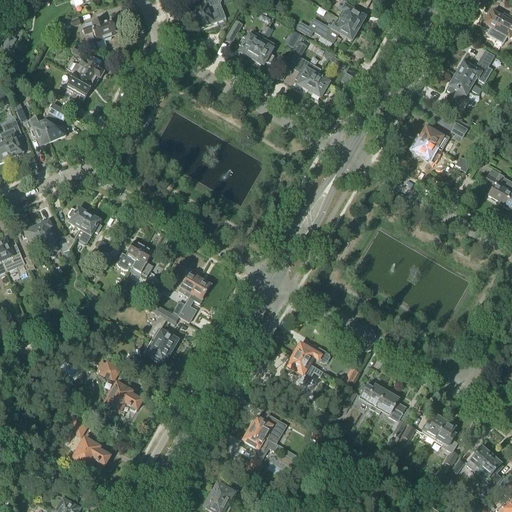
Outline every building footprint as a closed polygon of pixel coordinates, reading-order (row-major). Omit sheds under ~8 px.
[(197,27),(199,31),(217,24),(215,19),(215,18),(214,14),(213,13),(211,9),(217,7),(219,4),(217,0),(202,0),(205,8),(189,13),(194,28),(197,27)] [(339,8),(337,11),(344,14),(340,21),(357,31),(364,19),(353,13),(356,9),(347,3),(343,1),(339,8)] [(485,25),(484,26),(490,30),(486,37),(502,46),(506,39),(509,41),(511,34),(511,21),(503,16),(501,20),(492,14),(489,19),(488,18),(487,20),(486,20),(484,23),(485,25)] [(62,33),(80,27),(77,19),(59,25),(62,33)] [(101,20),(92,23),(83,27),(84,29),(82,30),(84,37),(93,34),(96,44),(99,42),(115,37),(115,36),(113,30),(115,28),(115,26),(113,24),(111,24),(110,22),(103,25),(101,20)] [(310,27),(309,31),(313,33),(313,34),(333,46),(335,42),(334,41),(337,36),(350,43),(357,31),(340,21),(338,20),(337,20),(333,27),(329,25),(326,29),(314,22),(310,27)] [(232,44),(242,26),(235,22),(225,39),(232,44)] [(296,31),(295,32),(299,34),(309,40),(313,34),(313,33),(309,31),(303,27),(300,25),(296,31)] [(268,30),(263,37),(268,40),(272,33),(268,30)] [(242,40),(237,48),(240,49),(241,50),(239,53),(240,54),(240,56),(245,58),(246,57),(251,60),(259,44),(262,40),(251,34),(248,38),(246,41),(245,42),(242,40)] [(292,50),(298,38),(291,35),(285,47),(292,50)] [(8,55),(17,41),(8,36),(0,49),(0,59),(4,52),(8,55)] [(259,44),(251,60),(256,63),(256,65),(260,67),(261,66),(262,67),(263,65),(264,63),(267,65),(268,66),(269,64),(272,58),(269,55),(270,53),(273,47),(262,40),(259,44)] [(293,55),(289,62),(296,66),(299,60),(300,60),(301,58),(301,57),(306,48),(300,44),(295,52),(294,51),(292,54),(293,55)] [(71,54),(79,59),(83,53),(74,48),(71,54)] [(460,70),(455,77),(471,87),(472,87),(475,81),(476,79),(477,80),(483,84),(486,79),(491,71),(489,70),(487,69),(494,59),(484,53),(478,65),(473,72),(473,71),(471,70),(467,68),(466,65),(463,64),(461,64),(459,67),(460,69),(460,70)] [(336,71),(340,64),(334,60),(335,58),(330,54),(327,60),(330,62),(328,66),(336,71)] [(300,60),(293,72),(301,76),(302,75),(305,69),(308,64),(300,60)] [(72,72),(71,73),(71,74),(72,74),(74,75),(87,83),(86,85),(92,89),(93,87),(94,88),(95,86),(99,81),(102,76),(103,75),(99,73),(96,71),(97,70),(89,65),(82,62),(79,67),(76,65),(72,72)] [(295,88),(295,90),(298,92),(302,90),(307,93),(316,78),(317,77),(317,76),(312,73),(305,69),(302,75),(301,76),(295,86),(295,88)] [(66,93),(65,94),(66,94),(73,98),(75,95),(85,100),(92,89),(86,85),(87,83),(74,75),(72,78),(66,89),(67,90),(66,93)] [(316,78),(307,93),(319,100),(321,97),(323,98),(326,97),(329,93),(328,92),(328,90),(327,90),(326,89),(328,85),(330,82),(324,79),(318,76),(317,76),(317,77),(316,78)] [(447,103),(443,109),(452,114),(460,101),(462,103),(469,91),(478,97),(480,93),(471,87),(455,77),(449,88),(446,93),(449,95),(445,101),(447,103)] [(40,98),(45,89),(34,84),(32,86),(30,85),(27,91),(40,98)] [(51,105),(47,114),(63,122),(67,114),(51,105)] [(27,122),(22,110),(15,112),(21,125),(27,122)] [(35,139),(40,149),(49,145),(44,134),(45,133),(41,125),(41,123),(39,119),(26,125),(33,140),(35,139)] [(450,133),(462,141),(469,129),(457,121),(450,133)] [(5,134),(0,136),(0,137),(2,143),(9,160),(16,157),(19,159),(22,157),(23,157),(24,154),(23,152),(22,149),(19,150),(17,146),(20,144),(18,140),(22,139),(15,122),(2,128),(5,134)] [(43,123),(41,123),(41,125),(45,133),(44,134),(49,145),(64,138),(66,136),(65,135),(68,132),(60,127),(55,130),(43,123)] [(485,127),(481,134),(486,137),(489,130),(485,127)] [(422,135),(418,135),(420,139),(418,141),(439,153),(440,154),(448,141),(446,139),(442,137),(441,139),(437,137),(437,136),(438,135),(429,129),(428,129),(425,129),(422,135)] [(0,165),(1,165),(4,164),(3,163),(3,162),(9,160),(2,143),(0,137),(0,165)] [(418,141),(411,154),(411,159),(414,161),(419,158),(432,165),(439,153),(418,141)] [(462,167),(457,164),(455,167),(460,170),(459,172),(465,175),(470,165),(465,162),(462,167)] [(497,205),(503,209),(510,197),(511,193),(511,184),(503,180),(504,179),(491,171),(483,184),(493,190),(488,198),(498,204),(497,205)] [(511,193),(510,197),(503,209),(509,212),(510,211),(511,212),(511,193)] [(72,211),(68,219),(70,220),(72,221),(69,225),(69,226),(79,232),(80,232),(88,217),(83,214),(83,212),(80,210),(78,211),(77,211),(77,212),(76,213),(72,211)] [(74,241),(73,242),(78,244),(79,242),(86,246),(91,238),(90,238),(93,233),(93,234),(97,235),(99,232),(101,228),(97,226),(99,223),(98,223),(98,221),(94,218),(92,219),(88,217),(80,232),(79,232),(74,241)] [(36,229),(34,230),(41,244),(46,257),(58,252),(54,243),(57,242),(54,235),(50,225),(49,224),(48,224),(42,227),(40,226),(36,227),(36,229)] [(27,233),(20,236),(23,241),(26,240),(32,253),(33,253),(37,251),(35,247),(41,244),(34,230),(33,230),(31,229),(27,231),(27,233)] [(69,237),(63,239),(64,242),(67,250),(72,249),(73,247),(71,246),(73,242),(74,241),(71,239),(70,238),(69,237)] [(5,242),(0,244),(0,262),(1,263),(5,274),(24,266),(14,242),(6,245),(5,242)] [(64,242),(58,244),(63,254),(68,252),(67,250),(64,242)] [(131,271),(143,249),(136,245),(132,251),(131,251),(127,258),(122,255),(117,262),(116,266),(118,269),(124,272),(128,272),(129,270),(131,271)] [(98,248),(92,259),(97,262),(104,251),(98,248)] [(146,280),(152,268),(147,266),(150,261),(149,261),(152,255),(143,249),(131,271),(129,274),(139,280),(141,277),(146,280)] [(102,276),(111,259),(104,255),(94,271),(102,276)] [(24,260),(28,269),(33,267),(29,258),(24,260)] [(188,275),(177,294),(188,300),(199,281),(194,278),(194,277),(191,276),(190,276),(188,275)] [(142,289),(153,295),(158,286),(150,281),(149,283),(147,281),(142,289)] [(181,312),(177,320),(188,326),(195,314),(188,310),(192,303),(199,307),(210,288),(209,287),(209,286),(206,284),(204,285),(199,281),(188,300),(181,312)] [(154,306),(158,301),(157,298),(153,295),(149,303),(154,306)] [(154,315),(157,309),(150,306),(147,311),(154,315)] [(149,336),(153,338),(150,344),(169,355),(176,343),(171,340),(172,336),(169,335),(169,334),(165,332),(163,335),(160,333),(159,333),(165,323),(169,316),(158,310),(154,317),(158,319),(153,329),(149,336)] [(171,316),(172,317),(177,319),(181,312),(178,310),(176,310),(174,311),(171,316)] [(45,313),(37,316),(45,333),(52,330),(45,313)] [(15,328),(12,321),(3,325),(6,332),(15,328)] [(150,344),(143,356),(162,367),(169,355),(150,344)] [(292,354),(292,355),(292,356),(293,356),(293,357),(309,367),(313,360),(317,363),(322,366),(323,366),(326,365),(329,360),(328,357),(318,351),(315,352),(313,355),(313,354),(305,350),(304,347),(301,346),(299,346),(296,351),(295,351),(294,351),(293,352),(293,353),(292,353),(292,354)] [(293,357),(286,369),(286,370),(286,371),(289,372),(290,372),(301,378),(297,385),(305,390),(309,383),(313,376),(320,380),(323,375),(309,367),(293,357)] [(143,364),(133,358),(129,365),(139,371),(143,364)] [(98,371),(96,374),(97,375),(99,376),(98,376),(98,378),(104,403),(103,406),(118,415),(120,416),(124,409),(125,408),(129,410),(135,414),(141,404),(128,396),(130,394),(115,386),(115,385),(111,383),(114,378),(115,378),(115,377),(119,371),(106,364),(102,370),(101,372),(99,372),(98,371)] [(348,390),(356,375),(350,371),(341,386),(348,390)] [(371,391),(363,386),(360,392),(363,394),(361,399),(365,402),(372,406),(369,411),(373,413),(385,394),(374,387),(371,391)] [(350,392),(341,406),(348,410),(356,395),(350,392)] [(397,424),(405,410),(396,405),(398,401),(385,394),(373,413),(379,416),(381,412),(389,416),(388,418),(395,422),(394,422),(397,424)] [(325,411),(316,425),(325,430),(333,415),(325,411)] [(256,420),(249,432),(267,442),(267,441),(273,445),(275,446),(286,428),(267,415),(262,423),(256,420)] [(66,432),(81,441),(89,426),(74,417),(66,432)] [(430,421),(421,436),(433,443),(445,424),(436,418),(433,423),(430,421)] [(406,426),(400,422),(391,437),(392,437),(388,444),(394,448),(399,440),(398,439),(406,426)] [(445,424),(433,443),(441,447),(441,448),(444,450),(444,451),(450,454),(449,455),(446,460),(444,465),(451,469),(458,457),(452,454),(457,446),(457,445),(451,442),(455,436),(452,434),(454,430),(455,429),(445,424)] [(408,443),(415,431),(408,427),(402,439),(401,438),(398,444),(405,448),(408,442),(408,443)] [(323,435),(314,430),(309,439),(317,444),(323,435)] [(249,432),(242,443),(257,452),(254,457),(256,458),(255,460),(253,462),(252,461),(245,473),(246,473),(256,480),(258,476),(263,468),(261,466),(260,466),(263,461),(268,451),(273,454),(274,453),(277,448),(275,446),(273,445),(267,441),(267,442),(249,432)] [(103,469),(109,459),(97,452),(98,449),(83,440),(71,461),(86,470),(91,461),(95,463),(94,464),(103,469)] [(472,460),(465,467),(475,476),(478,472),(491,458),(487,454),(487,453),(483,450),(482,450),(480,448),(475,453),(474,454),(476,455),(476,456),(472,460)] [(475,476),(473,478),(483,488),(481,490),(486,496),(489,493),(499,481),(496,479),(493,475),(495,473),(496,474),(500,470),(502,468),(500,466),(500,464),(496,461),(494,461),(491,458),(478,472),(475,476)] [(451,472),(448,476),(452,480),(456,476),(457,475),(464,466),(459,462),(452,471),(451,472)] [(55,475),(51,482),(70,491),(72,486),(65,483),(66,481),(55,475)] [(501,491),(506,487),(501,483),(497,486),(501,491)] [(212,495),(210,498),(226,507),(231,499),(232,497),(233,498),(234,499),(237,493),(229,489),(227,492),(216,486),(214,490),(212,490),(210,493),(212,495)] [(52,511),(78,511),(63,503),(65,499),(62,497),(60,500),(57,499),(54,499),(52,502),(51,505),(52,508),(54,510),(52,511)] [(206,505),(203,510),(207,511),(228,511),(230,509),(226,507),(210,498),(209,500),(207,500),(205,504),(206,505)]
